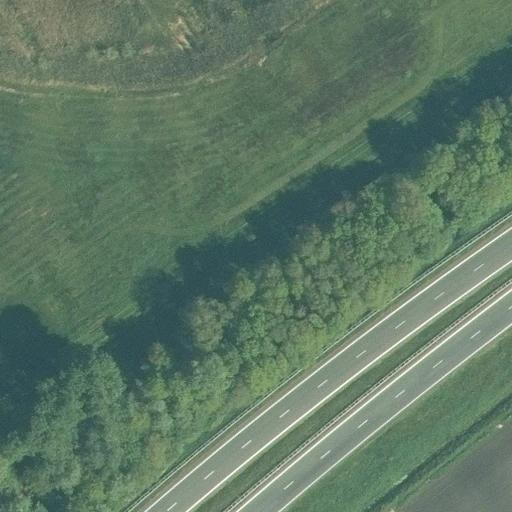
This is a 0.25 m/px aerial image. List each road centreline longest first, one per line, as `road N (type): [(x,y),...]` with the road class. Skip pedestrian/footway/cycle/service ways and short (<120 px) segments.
road 1 (trunk): [(511,245),(337,370),(166,511)]
road 2 (trunk): [(257,511),(511,305)]
